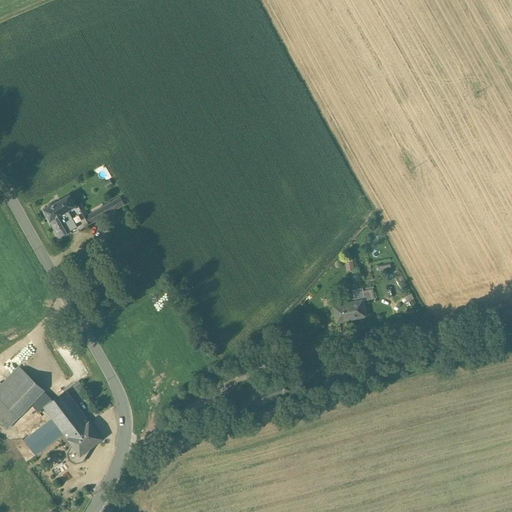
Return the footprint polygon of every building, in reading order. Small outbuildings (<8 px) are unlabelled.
[(75,206),(70,196),(45,210),(60,237),(71,231),(72,234),(79,230),(69,211),(76,207),(75,206)] [(85,218),(89,224),(124,204),(120,198),(85,218)] [(76,207),(69,211),(79,230),(89,224),(85,218),(78,205),(75,206),(76,207)] [(361,290),(351,292),(354,303),(362,301),(364,301),(361,290)] [(354,303),(334,307),(337,322),(365,316),(362,301),(354,303)] [(24,440),(36,455),(64,434),(73,445),(71,447),(67,454),(69,461),(76,464),(82,462),(90,450),(90,449),(102,439),(66,392),(53,401),(44,392),(18,367),(0,386),(0,420),(8,428),(31,405),(38,413),(45,408),(52,419),(24,440)] [(291,390),(288,381),(281,384),(279,381),(279,382),(273,385),(273,384),(272,385),(272,386),(267,388),(267,387),(265,388),(266,389),(260,391),(260,390),(259,391),(265,405),(266,405),(266,404),(272,401),(272,402),(273,401),(278,398),(278,399),(279,399),(279,398),(284,395),(285,396),(286,396),(285,393),(291,390)]
